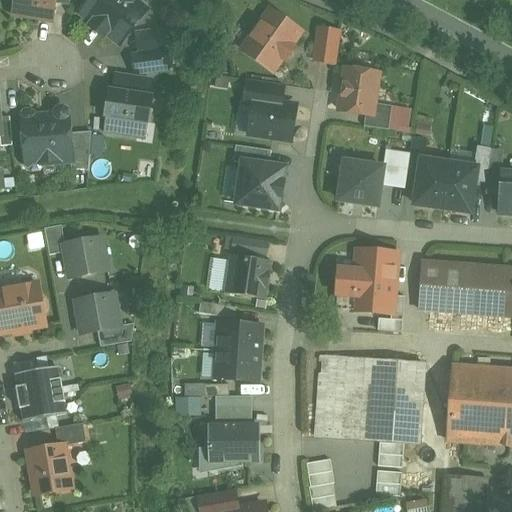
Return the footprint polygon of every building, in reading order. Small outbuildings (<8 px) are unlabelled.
[(16,0),(14,16),(53,23),(56,5),(57,0),(16,0)] [(134,0),(87,0),(90,2),(81,13),(95,24),(92,28),(104,38),(108,34),(122,45),(147,13),(133,2),(134,0)] [(301,34),(271,12),(263,24),(258,26),(254,30),(252,35),(252,40),(244,52),(274,73),(283,59),(286,61),(294,49),(292,47),(301,34)] [(179,29),(153,33),(155,52),(156,52),(176,50),(179,29)] [(340,33),(320,30),(319,41),(338,44),(340,33)] [(176,50),(156,52),(158,66),(174,64),(176,50)] [(379,76),(347,71),(341,112),(367,116),(373,117),(375,105),(379,76)] [(152,81),(117,76),(114,92),(110,92),(106,118),(109,118),(106,134),(138,139),(140,123),(150,124),(153,98),(149,98),(152,81)] [(285,87),(249,82),(246,104),(255,105),(255,101),(282,105),(285,87)] [(282,105),(255,101),(255,105),(250,136),(292,142),(297,107),(282,105)] [(393,108),(375,105),(373,117),(367,116),(365,128),(390,132),(393,108)] [(24,116),(23,118),(27,167),(33,171),(39,171),(44,166),(72,163),(73,163),(71,135),(69,114),(68,112),(66,110),(64,110),(62,109),(59,110),(58,112),(56,114),(56,116),(36,118),(35,116),(34,114),(32,113),(30,112),(27,113),(25,114),(24,116)] [(11,119),(0,119),(0,128),(1,135),(2,148),(14,147),(11,119)] [(429,126),(417,124),(414,140),(427,142),(429,126)] [(92,133),(71,135),(73,163),(72,163),(72,171),(90,172),(92,133)] [(414,140),(413,140),(408,171),(420,173),(422,161),(424,161),(427,142),(414,140)] [(272,153),(237,147),(234,163),(244,165),(244,164),(270,168),(272,153)] [(493,152),(479,150),(476,169),(478,170),(476,181),(488,183),(493,152)] [(424,161),(422,161),(420,173),(416,206),(443,210),(450,165),(424,161)] [(383,168),(345,163),(339,201),(378,207),(383,169),(383,168)] [(270,168),(244,164),(244,165),(238,205),(279,211),(281,198),(283,199),(285,183),(283,183),(285,170),(270,168)] [(476,169),(450,165),(443,210),(471,214),(476,181),(478,170),(476,169)] [(511,174),(503,174),(500,216),(511,216),(511,174)] [(63,227),(46,230),(50,257),(66,254),(65,247),(66,246),(63,227)] [(66,246),(65,247),(66,254),(71,280),(109,273),(103,240),(66,246)] [(248,242),(234,240),(232,252),(246,254),(248,242)] [(358,274),(339,272),(336,311),(391,315),(396,255),(360,252),(358,274)] [(273,263),(231,257),(226,295),(268,301),(273,263)] [(511,269),(424,263),(420,311),(511,318),(511,269)] [(0,292),(0,335),(14,333),(17,335),(30,333),(32,330),(47,327),(45,317),(48,312),(46,299),(41,296),(39,286),(0,292)] [(115,296),(77,303),(83,336),(98,333),(121,329),(121,328),(115,296)] [(237,309),(214,305),(212,317),(236,320),(237,309)] [(385,317),(384,329),(404,331),(406,320),(385,317)] [(121,329),(98,333),(101,348),(131,343),(134,325),(121,328),(121,329)] [(263,327),(220,325),(218,352),(261,355),(263,327)] [(261,355),(218,352),(217,380),(259,383),(261,355)] [(424,365),(351,360),(344,441),(418,446),(424,365)] [(511,371),(454,367),(449,441),(450,441),(445,511),(485,511),(487,486),(511,487),(511,371)] [(58,368),(15,376),(23,423),(67,415),(58,368)] [(206,386),(186,386),(186,398),(206,398),(206,386)] [(230,386),(206,386),(206,398),(230,398),(230,386)] [(56,430),(59,447),(64,446),(65,447),(86,443),(83,425),(56,430)] [(260,425),(208,426),(208,464),(260,464),(260,425)] [(59,447),(27,453),(35,496),(72,490),(65,447),(64,446),(59,447)] [(336,460),(313,462),(316,504),(340,502),(336,460)] [(378,472),(378,496),(406,496),(406,472),(378,472)] [(235,491),(200,498),(202,511),(234,511),(239,511),(235,491)] [(413,502),(413,511),(435,511),(435,501),(413,502)]
